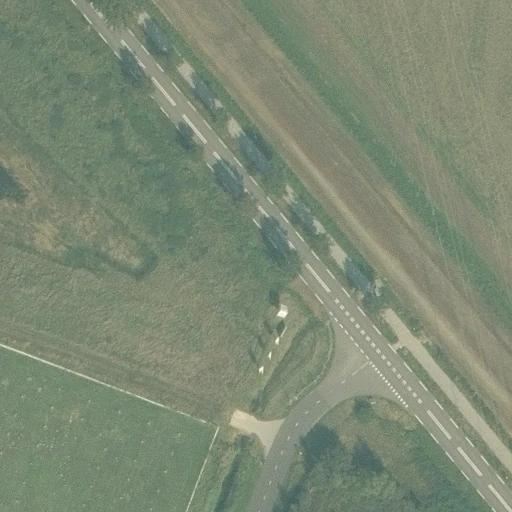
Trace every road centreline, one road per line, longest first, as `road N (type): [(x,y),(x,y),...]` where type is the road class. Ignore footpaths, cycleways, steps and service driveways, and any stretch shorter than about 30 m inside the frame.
road 1 (tertiary): [(380,354),(86,0)]
road 2 (tertiary): [(510,511),(380,354)]
road 3 (unclassified): [(380,354),(303,416),(259,511)]
